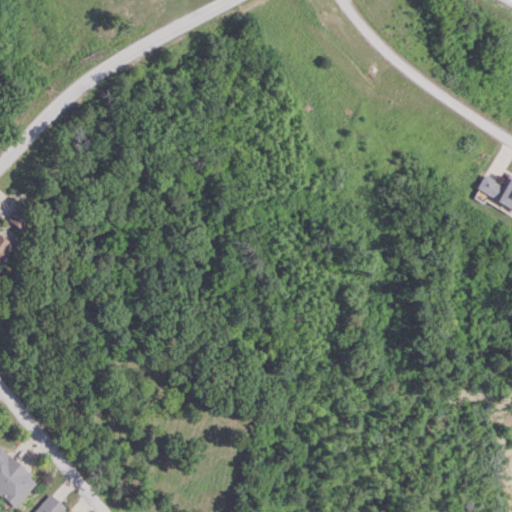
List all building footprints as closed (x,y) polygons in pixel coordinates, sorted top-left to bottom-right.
[(511,180),(504,176),(500,184),(480,174),(473,190),(511,208),(511,180)] [(18,230),(31,215),(19,204),(6,219),(18,230)] [(0,259),(11,246),(0,237),(0,259)] [(0,498),(10,507),(34,481),(0,447),(0,498)] [(67,511),(49,494),(32,511),(67,511)]
